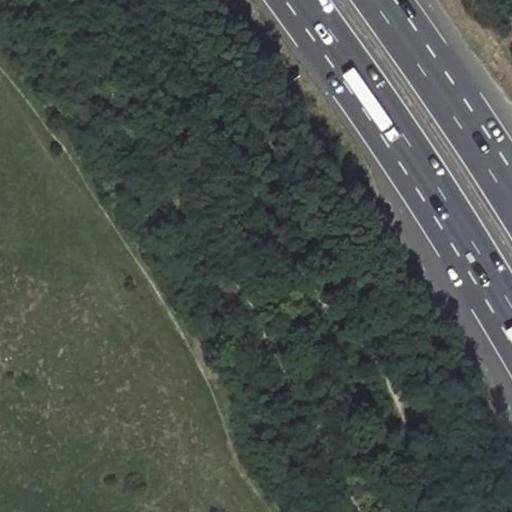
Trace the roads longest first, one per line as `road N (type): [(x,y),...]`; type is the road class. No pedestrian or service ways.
road 1 (motorway): [(306,0),(511,306)]
road 2 (motorway): [(511,205),(372,0)]
